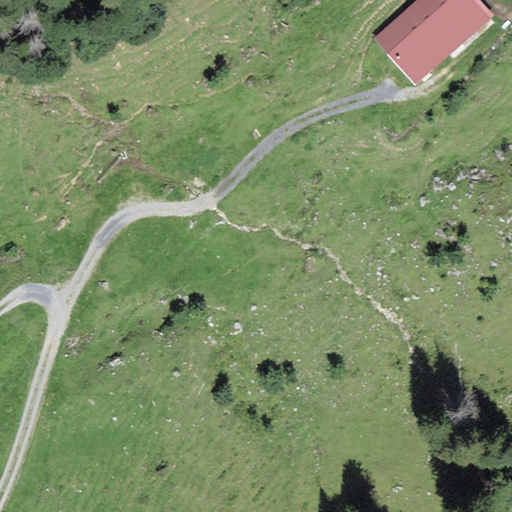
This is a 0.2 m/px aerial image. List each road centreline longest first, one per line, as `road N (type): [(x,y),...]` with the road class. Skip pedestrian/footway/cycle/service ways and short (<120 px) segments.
road 1 (track): [(56,301),(108,224),(131,209),(214,201),(290,126),(332,105),(396,102)]
road 2 (track): [(0,503),(60,318),(56,301),(37,294),(0,308)]
